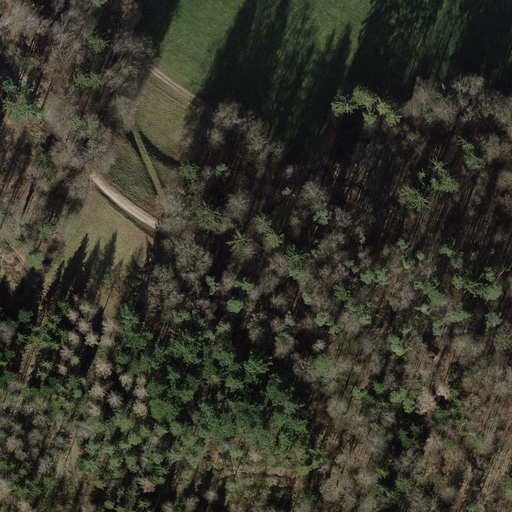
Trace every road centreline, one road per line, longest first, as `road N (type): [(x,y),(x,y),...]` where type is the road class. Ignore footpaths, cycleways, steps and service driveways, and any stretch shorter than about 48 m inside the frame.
road 1 (track): [(0,47),(97,182),(244,277),(343,320),(511,326)]
road 2 (track): [(102,0),(133,55),(317,183)]
road 3 (track): [(176,237),(132,124),(133,55)]
